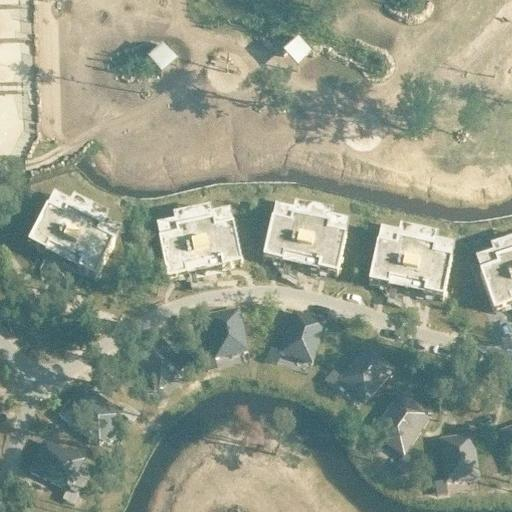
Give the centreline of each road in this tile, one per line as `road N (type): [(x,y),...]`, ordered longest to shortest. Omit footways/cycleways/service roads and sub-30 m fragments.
road 1 (track): [(511,10),(447,76),(386,105),(328,97),(214,43)]
road 2 (track): [(26,165),(150,109),(180,86),(199,42),(182,24),(178,0)]
